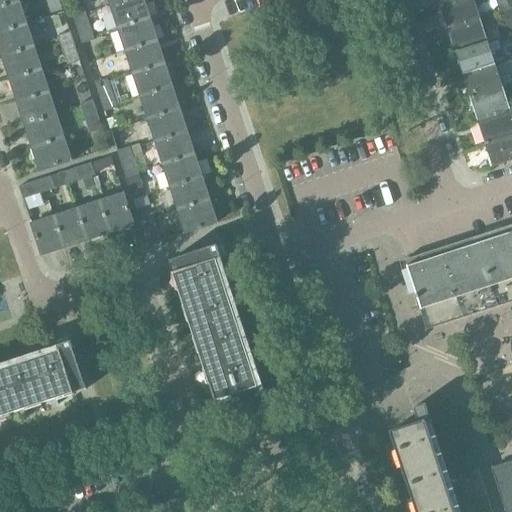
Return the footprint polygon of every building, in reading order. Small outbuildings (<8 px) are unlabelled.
[(127,0),(111,6),(118,28),(149,18),(143,0),(127,0)] [(460,0),(439,7),(447,30),(482,18),(475,0),(460,0)] [(0,7),(0,33),(27,24),(19,2),(0,7)] [(511,8),(508,10),(503,12),(509,30),(511,28),(511,8)] [(73,15),(76,25),(88,21),(85,11),(73,15)] [(118,28),(126,51),(157,41),(149,18),(118,28)] [(447,30),(454,53),(489,41),(482,18),(447,30)] [(76,25),(79,35),(91,31),(88,21),(76,25)] [(0,33),(0,48),(3,57),(34,47),(27,24),(0,33)] [(91,31),(79,35),(82,44),(94,40),(91,31)] [(57,37),(61,46),(73,42),(70,33),(57,37)] [(126,51),(133,74),(164,64),(157,41),(126,51)] [(454,53),(462,76),(497,64),(489,41),(454,53)] [(61,46),(64,56),(76,52),(73,42),(61,46)] [(3,57),(10,80),(42,70),(34,47),(3,57)] [(76,52),(64,56),(67,65),(79,61),(76,52)] [(133,74),(141,97),(172,87),(164,64),(133,74)] [(462,76),(469,99),(504,87),(497,64),(462,76)] [(10,80),(18,103),(49,93),(42,70),(10,80)] [(95,84),(98,93),(110,89),(107,80),(95,84)] [(141,97),(148,120),(179,109),(172,87),(141,97)] [(469,99),(477,122),(511,110),(504,87),(469,99)] [(98,93),(101,103),(113,99),(110,89),(98,93)] [(18,103),(25,126),(56,115),(49,93),(18,103)] [(113,99),(101,103),(104,113),(117,109),(113,99)] [(80,104),(83,114),(96,110),(92,100),(80,104)] [(148,120),(155,142),(187,132),(179,109),(148,120)] [(83,114),(86,123),(99,119),(96,110),(83,114)] [(477,122),(484,145),(511,135),(511,111),(511,110),(477,122)] [(25,126),(33,148),(64,138),(56,115),(25,126)] [(99,119),(86,123),(89,134),(102,130),(99,119)] [(155,142),(163,165),(194,155),(187,132),(155,142)] [(511,135),(484,145),(492,168),(511,160),(511,135)] [(64,138),(33,148),(40,171),(71,161),(64,138)] [(117,152),(120,161),(133,157),(130,148),(117,152)] [(163,165),(170,188),(202,178),(194,155),(163,165)] [(120,161),(124,171),(136,167),(133,157),(120,161)] [(91,163),(81,166),(85,179),(95,176),(91,163)] [(81,166),(72,170),(76,182),(85,179),(81,166)] [(136,167),(124,171),(130,190),(142,186),(136,167)] [(76,182),(72,170),(62,173),(66,185),(76,182)] [(19,187),(23,199),(55,189),(50,177),(19,187)] [(170,188),(178,211),(209,200),(202,178),(170,188)] [(123,194),(100,202),(110,233),(134,225),(123,194)] [(209,200),(178,211),(185,234),(217,223),(209,200)] [(100,202),(77,209),(88,240),(110,233),(100,202)] [(77,209),(55,217),(65,248),(88,240),(77,209)] [(65,248),(55,217),(31,224),(42,256),(65,248)] [(141,222),(144,232),(156,228),(153,218),(141,222)] [(511,231),(510,227),(475,239),(497,304),(511,299),(511,231)] [(156,228),(144,232),(148,245),(161,241),(156,228)] [(475,239),(440,250),(461,316),(497,304),(475,239)] [(206,393),(212,391),(215,402),(240,394),(239,393),(257,387),(216,261),(221,259),(217,245),(169,261),(173,274),(173,275),(174,275),(179,291),(173,293),(175,299),(181,297),(189,322),(183,324),(185,330),(191,328),(200,354),(194,356),(195,361),(202,359),(210,385),(204,387),(206,393)] [(461,316),(440,250),(405,262),(426,327),(461,316)] [(58,405),(56,399),(72,394),(74,394),(74,393),(86,389),(71,341),(57,346),(59,351),(0,370),(0,417),(20,411),(21,417),(27,415),(25,409),(51,401),(53,407),(58,405)] [(461,511),(425,404),(414,408),(418,422),(389,432),(415,511),(461,511)] [(511,511),(511,461),(491,468),(505,511),(511,511)]
